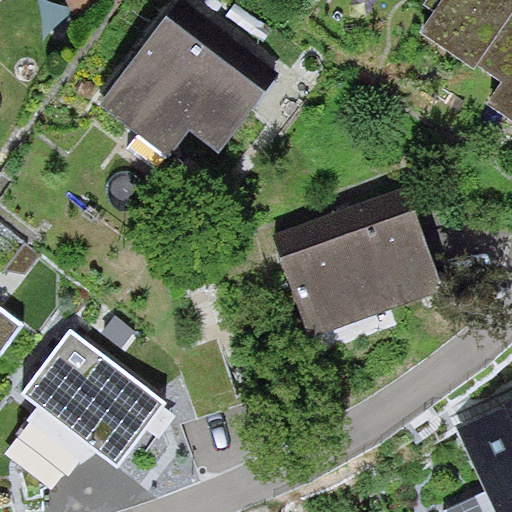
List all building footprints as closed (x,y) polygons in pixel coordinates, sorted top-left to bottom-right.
[(239,67),(145,0),(144,0),(83,84),(155,136),(172,112),(195,128),(239,67)] [(511,0),(435,0),(418,28),(494,75),(484,91),(511,107),(511,0)] [(397,201),(268,244),(294,323),(424,279),(397,201)] [(0,315),(0,336),(10,322),(0,315)] [(174,401),(69,327),(24,391),(41,403),(9,448),(64,487),(100,437),(132,460),(174,401)] [(511,511),(511,397),(453,425),(483,488),(494,511),(511,511)] [(494,511),(483,488),(438,509),(439,511),(494,511)]
